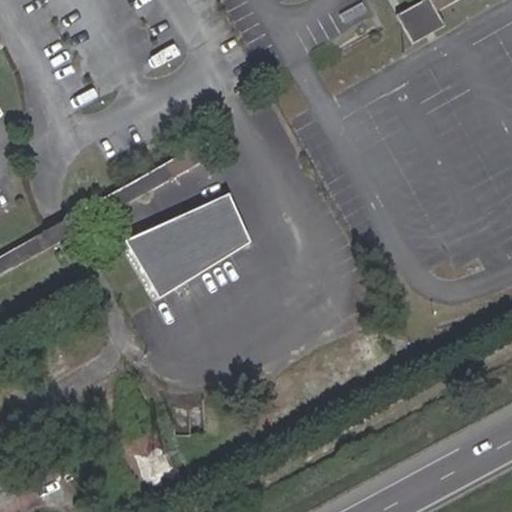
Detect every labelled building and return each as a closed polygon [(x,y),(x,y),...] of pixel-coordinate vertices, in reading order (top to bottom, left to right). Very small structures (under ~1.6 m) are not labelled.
[(438,11),(431,0),(422,0),(398,13),(414,42),(445,26),(438,11)] [(431,0),(438,11),(456,0),(431,0)] [(128,205),(211,155),(205,142),(45,230),(49,236),(52,240),(55,246),(128,205)] [(239,195),(137,235),(160,291),(261,251),(239,195)] [(0,276),(55,246),(52,240),(49,236),(45,230),(0,256),(0,276)]
